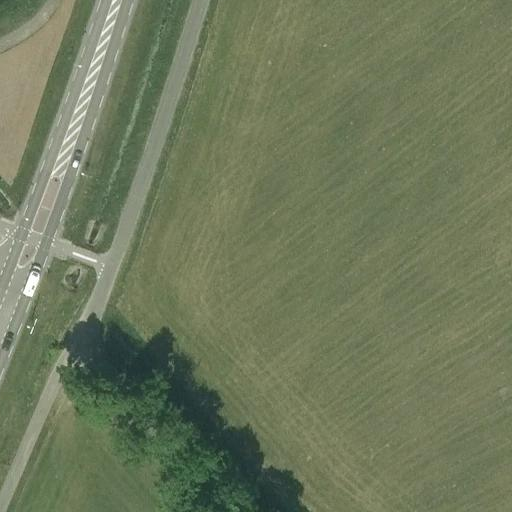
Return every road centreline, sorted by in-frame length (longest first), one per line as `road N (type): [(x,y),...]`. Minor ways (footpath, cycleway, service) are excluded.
road 1 (unclassified): [(79,333),(141,186),(203,0)]
road 2 (primary): [(11,302),(115,0)]
road 3 (unclassified): [(233,511),(79,333)]
road 4 (unclassified): [(0,506),(79,333)]
